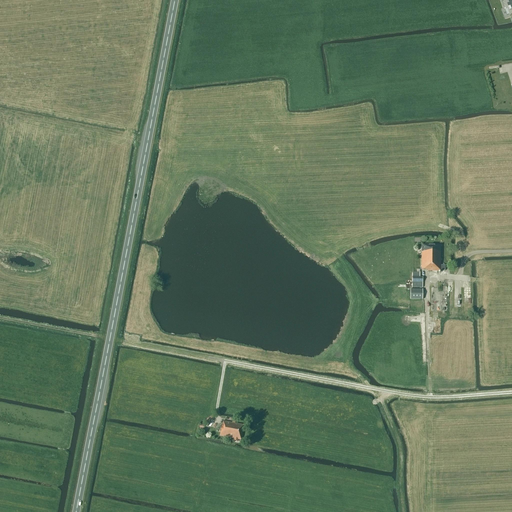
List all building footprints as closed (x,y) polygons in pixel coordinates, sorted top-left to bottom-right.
[(508,0),(504,0),(503,1),(506,9),(504,9),(505,11),(508,10),(510,15),(511,14),(511,2),(511,0),(508,0)] [(426,271),(440,271),(445,271),(445,265),(441,265),(441,245),(422,245),(421,270),(426,270),(426,271)] [(420,272),(412,272),(412,288),(422,288),(423,277),(420,277),(420,272)] [(422,289),(410,289),(410,299),(422,299),(422,289)] [(222,425),(220,436),(234,439),(234,440),(237,441),(238,439),(240,440),(243,425),(223,421),(222,425)]
